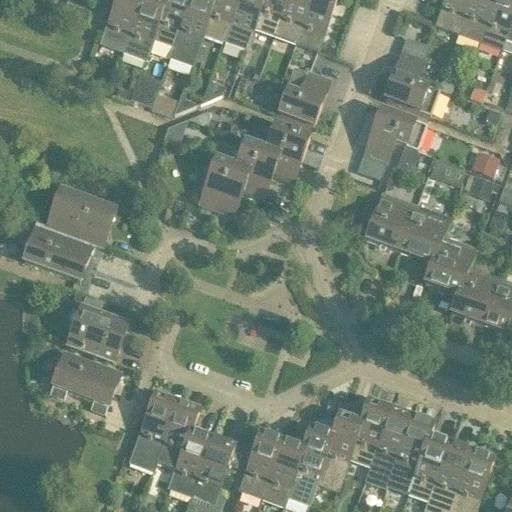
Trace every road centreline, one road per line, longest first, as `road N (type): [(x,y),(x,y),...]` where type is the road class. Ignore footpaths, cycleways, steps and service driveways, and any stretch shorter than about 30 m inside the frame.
road 1 (residential): [(311,226),(242,255),(171,233),(147,296),(170,331),(152,373),(264,412),(362,369)]
road 2 (residential): [(393,0),(311,226)]
road 3 (residential): [(362,369),(304,245),(311,226)]
road 4 (residential): [(362,369),(511,418)]
